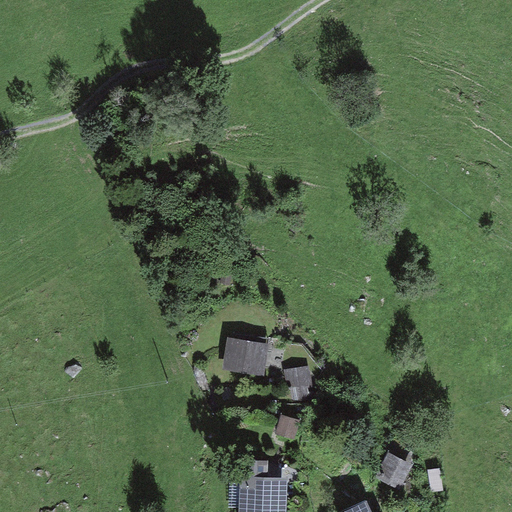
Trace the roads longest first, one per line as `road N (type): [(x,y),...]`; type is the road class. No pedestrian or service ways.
road 1 (track): [(76,116),(112,232),(180,378),(172,511)]
road 2 (track): [(320,0),(242,51),(137,70),(76,116),(0,139)]
